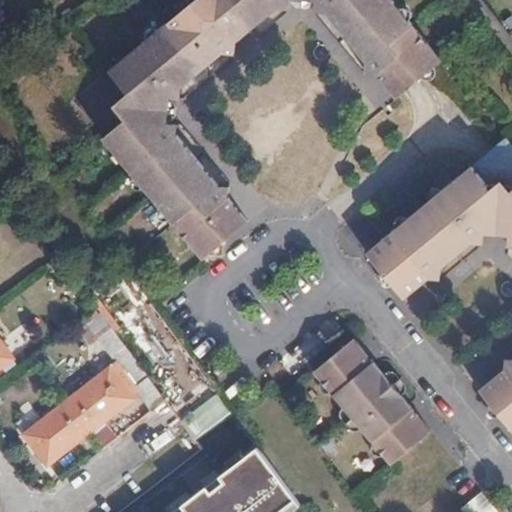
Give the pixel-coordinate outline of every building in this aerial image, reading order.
[(375,71),(387,72),(386,83),(397,95),(443,58),(395,0),(192,0),(114,64),(134,89),(131,112),(103,136),(201,257),(224,239),(228,196),(230,181),(218,182),(176,132),(178,121),(167,119),(170,96),(181,96),(182,84),(224,49),(235,50),(236,38),(235,29),(248,29),(278,6),(292,6),(291,0),(316,0),(316,9),(324,9),(367,59),(366,71),(375,71)] [(236,38),(248,29),(235,29),(236,38)] [(387,72),(375,71),(386,83),(387,72)] [(406,274),(511,189),(511,143),(506,137),(366,250),(393,284),(406,274)] [(511,189),(406,274),(427,277),(439,278),(440,266),(472,242),(483,243),(484,232),(509,234),(509,246),(511,245),(511,360),(506,359),(505,368),(500,414),(511,429),(511,189)] [(228,196),(224,239),(247,219),(228,196)] [(427,277),(406,274),(393,284),(403,297),(427,277)] [(151,408),(166,396),(101,310),(86,322),(151,408)] [(362,365),(371,359),(353,337),(344,345),(362,365)] [(0,339),(0,363),(12,355),(0,339)] [(405,419),(414,411),(371,359),(362,365),(344,345),(313,370),(392,464),(422,439),(405,419)] [(479,389),(500,414),(505,368),(479,389)] [(65,399),(89,429),(127,400),(103,369),(65,399)] [(369,511),(271,381),(232,412),(270,464),(305,511),(369,511)] [(218,393),(186,417),(199,435),(231,411),(218,393)] [(49,460),(89,429),(65,399),(26,429),(49,460)] [(431,432),(414,411),(405,419),(422,439),(431,432)] [(101,443),(116,437),(110,423),(95,428),(101,443)] [(201,446),(134,496),(146,511),(249,511),(250,511),(201,446)] [(112,511),(146,511),(134,496),(112,511)]
